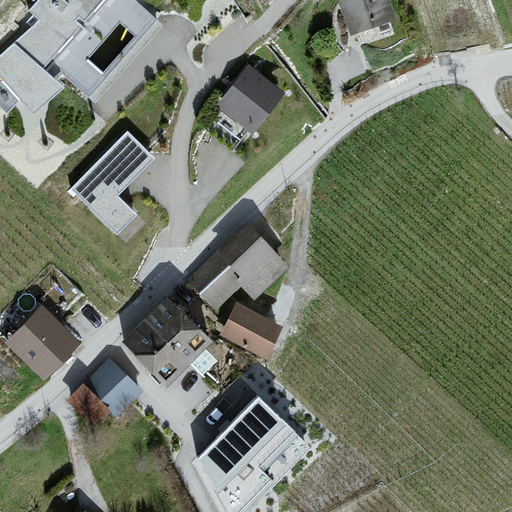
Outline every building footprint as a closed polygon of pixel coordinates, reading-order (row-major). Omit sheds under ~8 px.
[(38,0),(29,11),(39,20),(0,55),(0,76),(34,114),(64,86),(43,68),(83,24),(106,0),(38,0)] [(395,31),(385,0),(338,0),(336,1),(349,44),(395,31)] [(281,93),(249,68),(219,105),(251,130),(281,93)] [(154,157),(127,131),(72,188),(117,233),(136,214),(117,195),(154,157)] [(253,306),(289,271),(249,230),(189,288),(213,314),(237,290),(253,306)] [(208,340),(167,302),(127,342),(167,383),(208,340)] [(280,330),(234,306),(216,341),(262,364),(280,330)] [(80,352),(39,312),(4,348),(45,388),(80,352)] [(140,391),(110,362),(73,400),(95,421),(109,406),(117,414),(140,391)] [(244,511),(309,448),(257,397),(198,458),(226,511),(244,511)]
